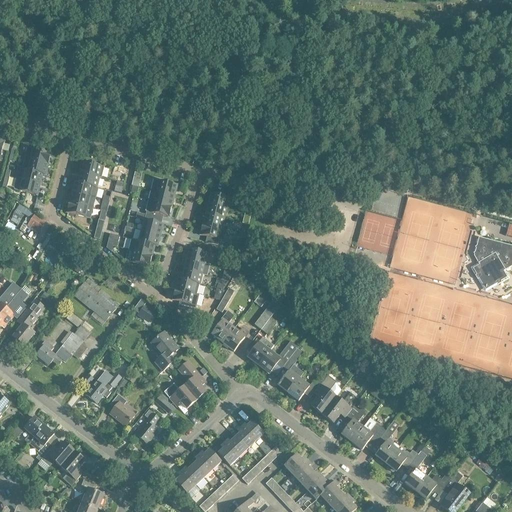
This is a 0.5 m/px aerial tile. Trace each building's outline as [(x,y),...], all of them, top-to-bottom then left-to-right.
[(51,154),(27,148),(25,159),(48,165),(51,154)] [(48,165),(25,159),(22,170),(46,175),(48,165)] [(83,162),(80,173),(101,178),(104,167),(83,162)] [(46,175),(22,170),(24,171),(21,180),(17,179),(40,185),(43,175),(45,176),(46,175)] [(80,173),(78,183),(77,183),(96,188),(99,178),(101,179),(101,178),(80,173)] [(40,185),(17,179),(14,190),(37,196),(40,185)] [(177,186),(154,180),(151,191),(174,197),(177,186)] [(78,183),(75,182),(72,192),(91,197),(93,188),(96,189),(96,188),(77,183),(78,183)] [(174,197),(151,191),(148,201),(172,207),(174,197)] [(96,198),(91,197),(72,192),(70,203),(93,208),(96,198)] [(229,199),(211,194),(208,205),(227,210),(229,199)] [(172,207),(148,201),(146,212),(169,218),(172,207)] [(93,208),(70,203),(67,213),(90,219),(93,208)] [(31,220),(34,215),(20,205),(17,210),(31,220)] [(227,210),(208,205),(205,215),(224,220),(227,210)] [(24,216),(15,211),(13,215),(21,220),(24,216)] [(34,215),(31,220),(27,227),(40,234),(45,223),(34,215)] [(224,220),(205,215),(203,225),(222,230),(222,229),(224,220)] [(105,219),(99,218),(95,236),(101,238),(105,219)] [(163,225),(144,221),(141,231),(160,236),(163,225)] [(222,230),(203,225),(200,236),(207,237),(206,243),(218,246),(219,241),(224,242),(227,230),(222,229),(222,230)] [(141,231),(139,241),(139,242),(158,247),(160,236),(141,231)] [(478,264),(471,268),(475,276),(477,280),(479,279),(497,284),(498,286),(502,283),(509,279),(505,271),(511,266),(511,246),(479,238),(476,247),(475,248),(476,249),(475,253),(473,254),(474,255),(474,256),(478,264)] [(139,241),(131,240),(128,251),(133,252),(152,256),(155,246),(157,247),(158,247),(139,242),(139,241)] [(208,254),(189,249),(186,260),(205,265),(208,254)] [(133,252),(130,263),(149,267),(152,256),(133,252)] [(205,265),(186,260),(184,270),(202,275),(207,277),(210,266),(205,265)] [(385,270),(375,267),(372,276),(382,279),(385,270)] [(184,270),(181,280),(200,285),(202,275),(184,270)] [(181,280),(178,279),(175,290),(197,295),(199,285),(200,285),(181,280)] [(107,302),(110,298),(87,280),(74,296),(94,313),(90,317),(102,327),(116,309),(107,302)] [(0,315),(21,291),(13,284),(0,299),(0,315)] [(228,289),(215,310),(221,313),(233,292),(228,289)] [(197,295),(175,290),(173,301),(180,302),(178,309),(195,313),(199,295),(197,295)] [(27,296),(21,291),(0,315),(0,327),(0,328),(6,321),(11,325),(20,314),(15,311),(27,296)] [(50,296),(45,292),(40,298),(45,302),(50,296)] [(261,331),(270,319),(281,304),(273,298),(254,325),(261,331)] [(23,326),(13,338),(24,347),(34,334),(28,330),(44,309),(35,301),(18,322),(23,326)] [(146,314),(151,318),(155,313),(145,306),(138,316),(142,319),(146,314)] [(79,329),(81,326),(84,322),(85,322),(72,312),(66,319),(79,329)] [(223,344),(234,330),(228,325),(234,317),(227,312),(214,329),(216,330),(212,336),(223,344)] [(270,319),(261,331),(268,336),(276,324),(270,319)] [(93,330),(84,322),(81,326),(90,334),(93,330)] [(307,324),(301,331),(308,336),(313,329),(307,324)] [(81,326),(79,329),(74,335),(69,332),(60,344),(63,346),(55,357),(62,363),(63,362),(65,364),(69,360),(73,356),(78,360),(88,349),(82,344),(90,334),(81,326)] [(239,334),(234,330),(223,344),(234,353),(248,334),(243,329),(239,334)] [(164,333),(151,345),(162,358),(155,364),(163,373),(175,362),(171,357),(178,350),(164,333)] [(27,357),(37,342),(32,339),(23,354),(27,357)] [(259,367),(269,353),(263,348),(267,342),(263,339),(248,358),(259,367)] [(269,353),(259,367),(269,375),(277,365),(282,369),(285,366),(298,349),(290,342),(278,359),(269,353)] [(62,363),(55,357),(50,353),(53,349),(45,343),(40,349),(41,350),(36,357),(49,366),(52,362),(59,367),(62,363)] [(298,348),(298,349),(285,366),(290,370),(303,354),(302,354),(303,352),(298,348)] [(191,386),(196,382),(201,378),(188,362),(178,371),(188,383),(191,386)] [(299,380),(289,372),(282,381),(278,386),(288,395),(299,380)] [(123,379),(115,373),(107,383),(113,389),(115,390),(123,379)] [(130,382),(133,376),(128,373),(125,379),(130,382)] [(327,376),(324,381),(313,395),(318,398),(311,407),(322,416),(336,398),(341,391),(336,384),(336,383),(327,376)] [(309,387),(299,380),(288,395),(298,402),(304,394),(310,399),(313,395),(324,381),(319,377),(314,383),(313,382),(309,387)] [(113,389),(107,383),(103,379),(98,384),(96,382),(85,395),(97,405),(103,396),(107,399),(111,394),(110,393),(113,389)] [(188,383),(184,387),(196,401),(206,393),(196,382),(191,386),(188,383)] [(375,383),(369,390),(376,396),(382,389),(375,383)] [(196,401),(184,387),(179,391),(174,385),(164,393),(173,404),(178,400),(187,410),(196,401)] [(392,393),(388,399),(393,402),(397,397),(392,393)] [(336,398),(322,416),(333,424),(340,415),(345,419),(345,420),(359,401),(350,394),(342,404),(336,398)] [(118,395),(110,406),(114,409),(110,415),(125,428),(135,416),(123,406),(126,402),(118,395)] [(160,395),(154,402),(165,411),(171,405),(160,395)] [(0,397),(0,417),(10,405),(0,397)] [(359,401),(345,420),(350,424),(341,436),(352,444),(363,429),(357,424),(365,413),(361,410),(359,411),(358,410),(363,404),(359,401)] [(146,423),(153,429),(160,420),(149,411),(144,417),(148,420),(146,423)] [(31,442),(44,427),(43,426),(43,425),(39,421),(38,422),(34,418),(28,426),(22,421),(12,433),(17,438),(24,431),(25,430),(30,435),(24,442),(29,445),(32,442),(31,442)] [(370,420),(363,429),(352,444),(362,451),(371,440),(376,444),(377,443),(378,443),(386,432),(370,420)] [(153,429),(146,423),(135,436),(147,445),(157,432),(153,429)] [(241,428),(255,443),(263,435),(252,423),(247,427),(244,425),(241,428)] [(32,442),(29,445),(38,453),(36,455),(42,460),(52,448),(47,443),(54,435),(50,432),(51,431),(46,427),(46,428),(44,427),(31,442),(32,442)] [(240,434),(236,438),(247,450),(255,443),(241,428),(237,432),(240,434)] [(386,432),(378,443),(383,447),(375,457),(377,458),(376,459),(376,461),(382,465),(383,465),(384,464),(386,465),(397,451),(392,447),(393,445),(393,441),(389,439),(392,436),(386,432)] [(228,441),(225,444),(239,458),(247,450),(236,438),(230,443),(228,441)] [(264,443),(260,447),(265,453),(269,449),(264,443)] [(52,448),(42,460),(41,461),(50,468),(55,463),(61,468),(74,453),(64,444),(57,452),(52,448)] [(239,458),(225,444),(221,447),(223,450),(218,454),(230,467),(239,458)] [(397,451),(386,465),(387,466),(386,467),(387,469),(392,473),(394,473),(394,472),(396,473),(403,463),(409,467),(411,465),(412,465),(421,452),(424,449),(420,446),(415,454),(412,451),(407,458),(397,451)] [(275,448),(267,455),(273,461),(281,454),(275,448)] [(424,449),(421,452),(412,465),(417,469),(430,452),(425,448),(424,449)] [(202,453),(199,456),(213,470),(221,463),(209,451),(204,455),(202,453)] [(85,462),(74,453),(61,468),(68,474),(62,480),(71,487),(82,474),(78,470),(85,462)] [(273,461),(267,455),(259,463),(265,469),(273,461)] [(293,476),(308,462),(304,458),(301,460),(297,455),(284,467),(293,476)] [(213,470),(199,456),(195,460),(197,462),(192,466),(204,479),(213,470)] [(485,470),(489,466),(480,459),(476,464),(485,470)] [(310,465),(308,462),(293,476),(300,484),(313,472),(308,467),(310,465)] [(259,463),(251,471),(256,477),(265,469),(259,463)] [(185,469),(182,472),(196,486),(204,479),(192,466),(187,471),(185,469)] [(415,493),(426,478),(416,470),(405,485),(415,493)] [(256,477),(251,471),(242,480),(247,485),(256,477)] [(440,507),(446,511),(456,511),(469,495),(456,485),(464,476),(457,471),(452,477),(441,492),(448,496),(440,507)] [(196,486),(182,472),(178,475),(180,478),(175,482),(187,495),(196,486)] [(313,472),(300,484),(308,493),(323,479),(319,475),(317,477),(313,472)] [(426,478),(415,493),(425,500),(435,488),(441,492),(452,477),(447,473),(441,480),(435,476),(431,482),(426,478)] [(233,476),(225,483),(231,489),(238,482),(233,476)] [(274,494),(280,488),(271,479),(266,485),(274,494)] [(323,479),(308,493),(316,501),(321,497),(329,489),(324,484),(326,482),(323,479)] [(82,505),(97,511),(104,496),(94,492),(96,486),(83,481),(81,487),(88,490),(82,505)] [(225,483),(216,491),(222,497),(231,489),(225,483)] [(335,483),(329,489),(321,497),(329,505),(341,494),(336,488),(338,486),(335,483)] [(280,488),(274,494),(282,502),(287,496),(280,488)] [(216,491),(208,499),(214,505),(222,497),(216,491)] [(248,511),(247,510),(261,496),(257,493),(250,500),(236,511),(248,511)] [(341,494),(329,505),(334,511),(337,511),(351,499),(347,496),(345,498),(341,494)] [(14,495),(6,499),(7,501),(2,503),(4,508),(10,506),(13,507),(15,510),(17,504),(14,495)] [(287,496),(282,502),(290,510),(295,505),(287,496)] [(206,511),(214,505),(208,499),(199,508),(203,511),(206,511)] [(354,503),(351,499),(337,511),(353,511),(356,510),(351,505),(354,503)] [(298,502),(295,505),(290,510),(291,511),(304,511),(306,511),(298,502)]
